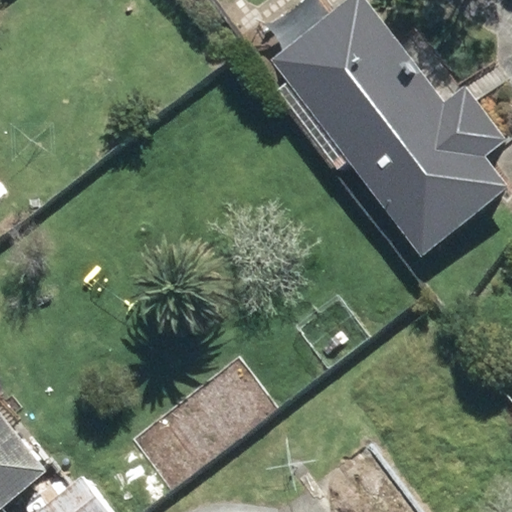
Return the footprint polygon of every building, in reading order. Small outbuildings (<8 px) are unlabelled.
[(370,0),(364,0),(277,67),(423,260),(511,191),(511,189),(490,161),(511,144),(511,142),(473,93),(453,108),(370,0)] [(0,511),(11,511),(54,478),(0,411),(0,511)] [(347,420),(325,437),(344,461),(365,445),(347,420)] [(112,511),(88,481),(47,511),(112,511)] [(473,511),(456,488),(422,511),(473,511)]
